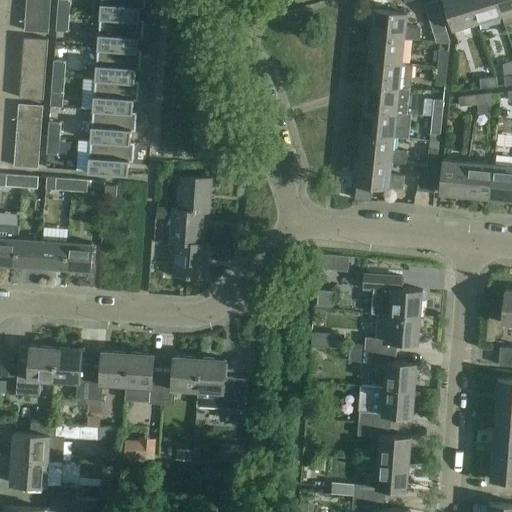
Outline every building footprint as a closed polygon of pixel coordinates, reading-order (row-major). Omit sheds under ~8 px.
[(58,0),(57,15),(69,16),(70,0),(58,0)] [(100,16),(140,19),(140,8),(144,8),(145,0),(101,0),(101,2),(100,16)] [(436,0),(424,4),(430,23),(435,42),(450,43),(436,0)] [(479,20),(472,0),(444,0),(453,28),(479,20)] [(497,0),(472,0),(479,20),(501,13),(497,0)] [(511,0),(497,0),(505,25),(511,22),(511,10),(511,9),(511,0)] [(50,8),(26,6),(25,19),(49,20),(50,8)] [(373,9),(371,35),(405,38),(420,40),(421,28),(406,26),(407,13),(373,9)] [(57,15),(56,31),(68,32),(69,16),(57,15)] [(97,47),(137,50),(138,38),(142,39),(144,20),(140,19),(100,16),(100,18),(99,33),(98,33),(97,47)] [(49,20),(25,19),(24,31),(48,33),(49,20)] [(405,38),(371,35),(368,60),(402,63),(405,38)] [(48,39),(24,37),(23,50),(47,51),(48,39)] [(95,78),(135,81),(136,69),(140,69),(141,50),(137,50),(97,47),(97,49),(98,49),(97,64),(96,64),(95,78)] [(437,48),(435,66),(446,67),(448,49),(437,48)] [(47,51),(23,50),(22,62),(46,63),(47,51)] [(54,60),(52,76),(65,77),(66,61),(54,60)] [(368,60),(366,83),(400,87),(409,88),(410,88),(410,85),(411,85),(413,65),(412,65),(412,64),(402,63),(368,60)] [(46,63),(22,62),(21,74),(45,75),(46,63)] [(446,67),(435,66),(434,82),(444,83),(446,67)] [(45,75),(21,74),(20,85),(44,87),(45,75)] [(51,92),(63,93),(65,77),(52,76),(51,92)] [(480,78),(481,88),(497,86),(496,76),(480,78)] [(94,94),(93,109),(133,111),(134,100),(137,100),(139,81),(135,81),(95,78),(95,79),(94,94)] [(366,83),(363,109),(397,112),(407,113),(409,88),(400,87),(366,83)] [(44,87),(20,85),(19,98),(43,100),(44,87)] [(456,109),(456,93),(445,92),(445,108),(456,109)] [(491,93),(475,95),(476,104),(492,102),(491,93)] [(476,104),(475,95),(459,97),(460,106),(476,104)] [(432,99),(431,115),(441,116),(442,100),(432,99)] [(42,106),(19,104),(18,117),(41,118),(42,106)] [(90,139),(130,142),(131,131),(135,131),(137,112),(133,111),(93,109),(93,110),(92,125),(91,125),(90,139)] [(363,109),(360,133),(395,137),(409,138),(410,127),(396,125),(397,112),(363,109)] [(441,116),(431,115),(429,132),(439,133),(441,116)] [(41,118),(18,117),(17,130),(40,131),(41,118)] [(48,138),(60,139),(61,122),(49,121),(48,138)] [(40,131),(17,130),(16,141),(40,143),(40,131)] [(360,133),(358,158),(406,163),(407,151),(393,149),(395,137),(360,133)] [(46,154),(59,155),(60,139),(48,138),(46,154)] [(88,172),(132,175),(132,174),(128,173),(129,161),(133,161),(134,143),(130,142),(90,139),(90,141),(91,141),(90,156),(89,156),(88,172)] [(40,143),(16,141),(15,155),(39,156),(40,143)] [(427,149),(426,165),(425,166),(437,167),(439,150),(427,149)] [(39,156),(15,155),(14,166),(38,168),(39,156)] [(392,162),(358,158),(355,183),(403,188),(404,175),(391,174),(392,162)] [(440,193),(465,195),(468,162),(443,159),(440,193)] [(465,195),(489,198),(492,164),(468,162),(465,195)] [(425,166),(426,165),(420,164),(417,190),(434,192),(437,167),(425,166)] [(489,198),(511,200),(511,166),(492,164),(489,198)] [(6,186),(22,187),(23,175),(7,174),(6,186)] [(23,175),(22,187),(38,188),(39,176),(23,175)] [(181,176),(178,209),(203,211),(209,212),(212,178),(181,176)] [(55,189),(71,190),(72,178),(56,177),(55,189)] [(72,178),(71,190),(87,192),(88,180),(72,178)] [(105,196),(116,197),(117,186),(105,185),(105,196)] [(170,242),(176,243),(176,241),(201,243),(203,211),(178,209),(172,208),(170,242)] [(0,263),(15,264),(17,238),(18,227),(0,225),(0,263)] [(41,240),(17,238),(15,264),(40,266),(41,240)] [(67,241),(41,240),(40,266),(65,268),(67,241)] [(93,243),(67,241),(65,268),(91,270),(93,243)] [(176,241),(176,243),(173,275),(205,277),(207,244),(201,243),(176,241)] [(345,280),(346,264),(329,263),(329,279),(345,280)] [(390,315),(390,316),(420,319),(422,290),(401,288),(402,276),(365,273),(363,289),(376,290),(374,313),(376,313),(390,315)] [(502,323),(511,324),(511,289),(505,289),(502,323)] [(318,303),(334,305),(335,291),(319,290),(318,303)] [(366,339),(365,352),(396,354),(397,342),(418,343),(420,319),(390,316),(390,315),(376,313),(375,340),(366,339)] [(41,379),(54,380),(56,347),(30,346),(29,366),(18,365),(16,394),(40,395),(41,379)] [(76,398),(89,399),(91,370),(81,369),(82,349),(56,347),(54,380),(77,382),(76,398)] [(499,365),(511,365),(511,347),(500,347),(499,365)] [(103,383),(126,385),(128,352),(102,351),(101,371),(91,370),(89,399),(102,399),(103,383)] [(148,403),(161,403),(163,375),(153,374),(154,354),(128,352),(126,385),(125,399),(126,400),(126,397),(148,399),(148,403)] [(386,375),(385,388),(385,389),(414,392),(417,363),(395,361),(396,354),(365,352),(364,364),(374,365),(374,374),(386,375)] [(175,388),(198,390),(200,357),(174,355),(173,376),(163,375),(161,403),(174,404),(175,388)] [(198,390),(196,415),(219,416),(244,418),(244,419),(245,419),(248,378),(225,377),(226,359),(200,357),(198,390)] [(511,379),(498,379),(496,405),(511,406),(511,379)] [(361,385),(359,424),(390,426),(391,415),(412,416),(414,392),(385,389),(385,388),(361,385)] [(511,406),(496,405),(494,429),(511,430),(511,406)] [(55,436),(64,437),(80,438),(100,439),(100,437),(104,437),(105,428),(81,425),(56,424),(55,436)] [(381,436),(379,463),(409,465),(411,436),(390,435),(390,426),(359,424),(358,435),(381,436)] [(492,453),(511,454),(511,430),(494,429),(492,453)] [(12,458),(48,460),(62,461),(64,437),(55,436),(50,436),(50,434),(13,432),(12,458)] [(511,454),(492,453),(490,479),(511,480),(511,454)] [(48,460),(12,458),(10,483),(47,485),(48,460)] [(354,487),(354,498),(384,501),(385,488),(407,490),(409,465),(379,463),(378,473),(364,473),(363,487),(354,487)] [(54,485),(53,498),(75,499),(76,486),(54,485)] [(53,498),(52,510),(58,511),(80,511),(93,511),(94,500),(84,500),(75,499),(53,498)] [(362,511),(404,511),(405,510),(384,508),(384,501),(354,498),(353,511),(362,511)] [(511,511),(511,504),(488,503),(487,511),(511,511)]
